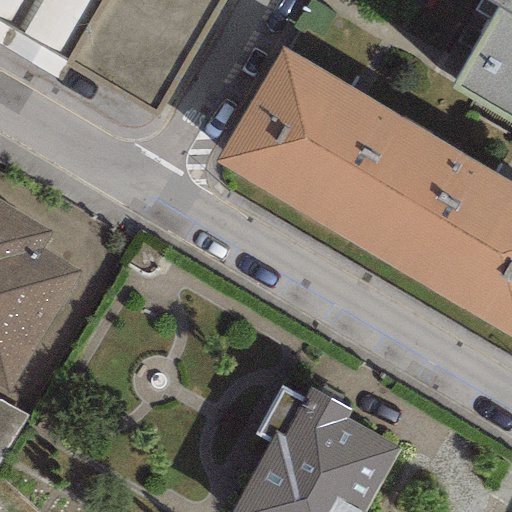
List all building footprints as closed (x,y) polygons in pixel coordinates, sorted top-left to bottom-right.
[(222,0),(0,0),(0,45),(58,80),(66,66),(154,117),(222,0)] [(511,0),(479,0),(473,12),(490,21),(450,90),(511,124),(511,0)] [(511,188),(280,49),(215,162),(511,339),(511,188)] [(80,276),(40,252),(50,235),(0,204),(0,390),(6,394),(80,276)] [(363,511),(399,450),(344,418),(348,412),(307,389),(301,400),(281,388),(255,434),(269,443),(229,511),(363,511)]
